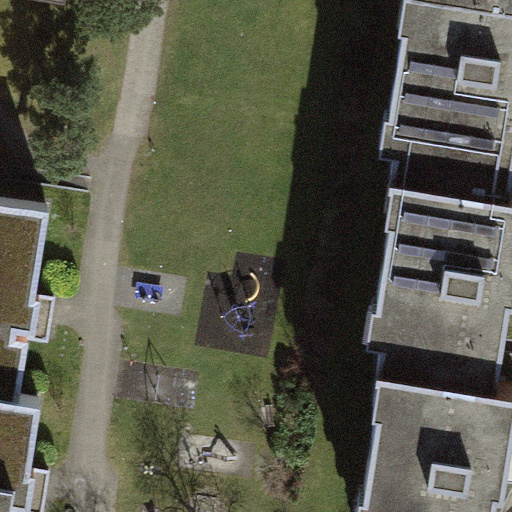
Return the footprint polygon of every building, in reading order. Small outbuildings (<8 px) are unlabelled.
[(511,7),(464,0),(414,0),(409,32),(415,32),(402,117),(395,116),(389,153),(404,155),(400,180),(511,197),(511,7)] [(511,197),(400,180),(393,224),(399,225),(387,306),(379,305),(374,341),(388,343),(383,373),(502,391),(511,327),(511,197)] [(35,306),(51,212),(0,204),(0,400),(20,403),(29,348),(46,351),(53,309),(35,306)] [(511,461),(511,392),(502,391),(383,373),(377,412),(385,414),(372,495),(364,494),(361,511),(495,511),(499,489),(508,490),(511,461)] [(41,407),(20,403),(0,400),(0,511),(41,511),(47,479),(30,476),(41,407)]
